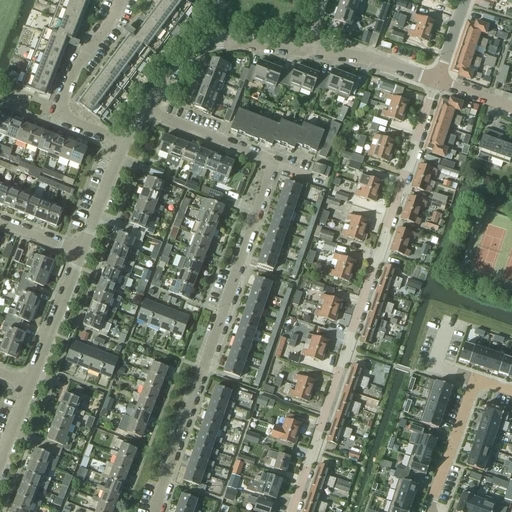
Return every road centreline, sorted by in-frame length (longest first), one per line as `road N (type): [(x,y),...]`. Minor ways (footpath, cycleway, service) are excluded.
road 1 (residential): [(294,511),(436,81)]
road 2 (residential): [(153,511),(273,163)]
road 3 (residential): [(124,140),(62,115),(76,66),(121,0)]
road 4 (residential): [(310,49),(209,43),(177,64),(144,110)]
road 5 (residential): [(144,110),(273,163)]
road 6 (residential): [(427,511),(473,380)]
road 7 (residential): [(77,255),(27,384)]
road 8 (residential): [(436,81),(310,49)]
road 9 (residential): [(124,140),(77,255)]
